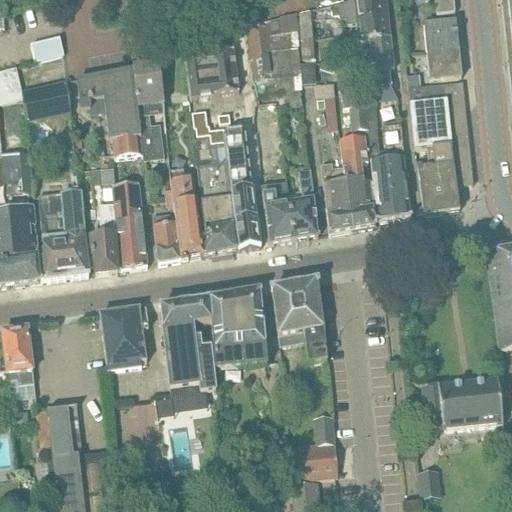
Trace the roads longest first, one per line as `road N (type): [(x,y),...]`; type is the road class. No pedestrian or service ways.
road 1 (residential): [(0,314),(345,258)]
road 2 (residential): [(372,511),(345,258)]
road 3 (tertiary): [(511,213),(499,189),(480,0)]
road 4 (residential): [(345,258),(460,238),(511,219)]
